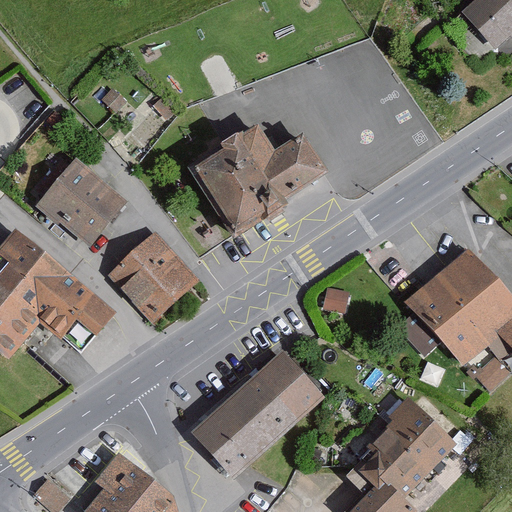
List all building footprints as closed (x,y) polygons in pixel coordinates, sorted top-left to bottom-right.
[(511,0),(477,0),(462,14),(496,50),(511,35),(511,0)] [(275,153),(258,127),(190,169),(235,240),(264,222),(284,210),(281,204),(328,175),(303,135),(275,153)] [(127,203),(76,161),(38,207),(60,225),(62,222),(91,246),(127,203)] [(116,315),(15,231),(0,249),(0,352),(9,360),(39,323),(61,341),(77,321),(97,337),(116,315)] [(201,281),(156,233),(109,276),(153,324),(201,281)] [(511,297),(468,249),(405,306),(413,314),(439,343),(464,369),(499,337),(511,325),(511,297)] [(323,309),(345,314),(350,294),(328,289),(323,309)] [(425,356),(439,343),(413,314),(398,327),(425,356)] [(511,325),(499,337),(511,350),(511,325)] [(325,398),(282,351),(191,432),(234,480),(325,398)] [(488,390),(510,372),(495,354),(474,372),(488,390)] [(417,511),(426,503),(415,492),(462,444),(412,395),(392,415),(401,425),(365,460),(385,479),(359,505),(363,509),(360,511),(417,511)] [(119,455),(96,484),(105,491),(87,511),(177,511),(174,498),(142,473),(119,455)] [(33,496),(51,511),(57,511),(70,499),(48,479),(33,496)]
